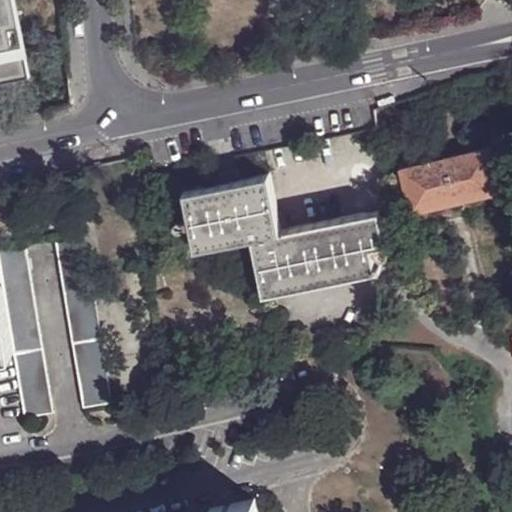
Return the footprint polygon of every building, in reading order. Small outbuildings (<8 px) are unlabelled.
[(0,0),(0,82),(26,77),(19,44),(11,45),(7,28),(16,26),(10,0),(0,0)] [(309,125),(286,126),(283,132),(288,145),(310,141),(309,138),(312,137),(309,125)] [(403,175),(413,215),(501,192),(491,152),(493,151),(491,148),(400,171),(401,175),(403,175)] [(374,246),(366,214),(282,233),(268,176),(184,196),(198,253),(253,240),(266,297),(380,271),(374,246)] [(380,210),(366,214),(374,246),(389,243),(380,210)] [(76,409),(105,403),(79,237),(50,241),(76,409)] [(0,248),(0,301),(8,353),(17,417),(47,413),(22,245),(0,248)] [(209,509),(209,511),(255,511),(253,499),(209,509)]
